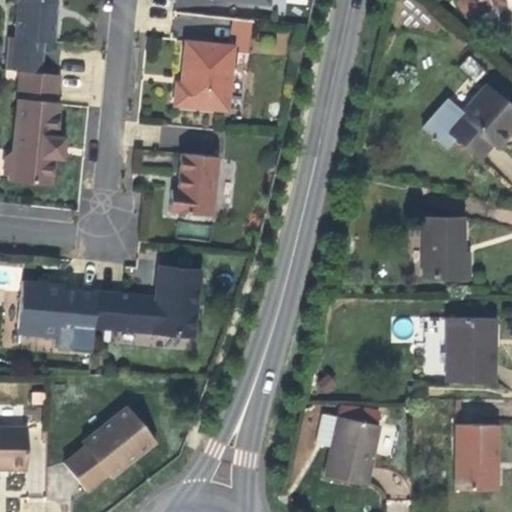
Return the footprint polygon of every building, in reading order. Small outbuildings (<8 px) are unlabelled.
[(53,42),(56,2),(56,0),(15,0),(16,1),(13,37),(7,36),(4,69),(19,71),(40,73),(43,41),(53,42)] [(458,0),(459,6),(463,10),(469,13),(472,13),(477,11),(478,12),(502,1),(501,0),(458,0)] [(185,41),(180,83),(185,84),(190,42),(185,41)] [(185,84),(180,83),(176,83),(173,105),(226,110),(233,46),(190,42),(185,84)] [(40,73),(19,71),(12,151),(5,157),(3,170),(9,177),(9,180),(50,184),(52,157),(60,158),(62,137),(55,137),(58,104),(55,104),(58,75),(40,73)] [(463,112),(449,98),(422,126),(446,148),(455,137),(478,157),(492,142),(504,128),(509,132),(511,127),(511,109),(489,87),(463,112)] [(504,128),(492,142),(496,146),(509,132),(504,128)] [(170,189),(168,211),(211,216),(217,157),(180,153),(176,190),(170,189)] [(423,218),(422,278),(467,278),(467,254),(461,254),(461,218),(423,218)] [(155,299),(96,293),(93,324),(139,329),(139,332),(192,337),(199,272),(158,268),(155,299)] [(21,281),(16,333),(57,337),(56,349),(90,352),(93,324),(96,293),(61,290),(62,285),(21,281)] [(493,382),(494,318),(446,317),(445,382),(493,382)] [(340,416),(378,423),(381,411),(342,404),(340,416)] [(156,441),(126,405),(82,441),(85,445),(64,463),(87,490),(108,473),(112,477),(156,441)] [(366,485),(379,425),(321,413),(315,443),(330,446),(323,477),(366,485)] [(497,425),(455,424),(455,489),(496,490),(497,425)] [(0,468),(26,469),(26,427),(0,426),(0,468)]
